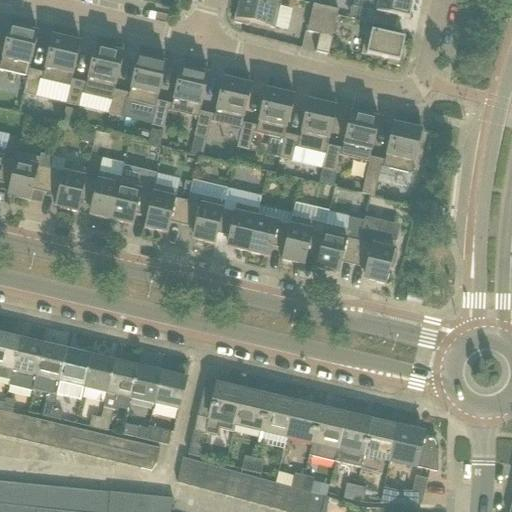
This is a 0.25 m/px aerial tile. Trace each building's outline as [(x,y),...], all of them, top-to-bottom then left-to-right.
[(281,6),(252,0),(241,0),(241,4),(238,4),(233,24),(248,27),(249,24),(275,30),(281,6)] [(409,22),(414,0),(369,0),(364,24),(394,30),(397,19),(409,22)] [(320,36),(325,12),(313,9),(307,33),(320,36)] [(332,39),(338,15),(325,12),(320,36),(316,54),(329,57),(333,39),(332,39)] [(10,28),(1,64),(0,63),(0,71),(27,78),(29,71),(38,34),(10,28)] [(387,62),(387,65),(401,69),(406,49),(403,48),(405,41),(366,33),(361,56),(387,62)] [(81,44),(52,38),(44,74),(29,71),(27,78),(23,95),(36,98),(40,81),(70,88),(72,81),(81,44)] [(123,55),(95,48),(87,85),(72,81),(70,88),(66,106),(79,109),(82,95),(112,103),(115,92),(123,55)] [(166,65),(138,59),(129,95),(115,92),(112,103),(109,116),(121,119),(125,102),(156,109),(157,102),(166,65)] [(209,76),(181,69),(172,106),(157,102),(156,109),(152,127),(164,130),(168,113),(198,120),(200,113),(209,76)] [(223,80),(215,117),(200,113),(198,120),(194,138),(207,141),(211,124),(241,131),(243,124),(251,86),(223,80)] [(249,152),(253,135),(284,142),(285,135),(294,98),(266,91),(257,128),(243,124),(241,131),(237,149),(249,152)] [(328,147),(336,109),(308,102),(300,139),(285,135),(284,142),(279,160),(292,163),(322,171),(328,147)] [(379,120),(351,114),(343,150),(328,147),(322,171),(334,174),(338,157),(369,164),(370,159),(379,120)] [(411,176),(421,132),(393,125),(385,162),(370,159),(369,164),(362,195),(374,198),(381,169),(411,176)] [(93,145),(96,133),(84,131),(81,143),(93,145)] [(15,163),(4,160),(6,152),(0,150),(0,184),(10,187),(15,163)] [(51,171),(38,168),(40,160),(17,155),(15,163),(10,187),(7,198),(30,203),(33,192),(45,195),(51,171)] [(97,182),(86,179),(80,203),(92,206),(89,217),(111,222),(121,179),(124,166),(102,160),(97,182)] [(65,166),(63,174),(51,171),(45,195),(58,198),(55,209),(78,214),(80,203),(86,179),(87,171),(65,166)] [(158,175),(156,186),(178,190),(180,179),(158,175)] [(153,195),(141,192),(143,184),(121,179),(111,222),(133,227),(136,216),(147,219),(153,195)] [(217,235),(223,211),(228,190),(193,182),(193,184),(190,194),(188,203),(183,227),(195,230),(192,241),(215,246),(217,235)] [(190,194),(193,184),(186,183),(183,192),(190,194)] [(188,203),(175,200),(177,192),(154,187),(153,195),(147,219),(145,230),(167,235),(170,224),(183,227),(188,203)] [(283,262),(302,267),(304,255),(318,259),(326,227),(329,213),(295,205),(292,216),(284,251),(281,262),(283,263),(283,262)] [(234,214),(223,211),(217,235),(231,238),(229,250),(248,254),(259,211),(236,206),(234,214)] [(248,254),(267,259),(270,248),(284,251),(292,216),(260,208),(259,211),(248,254)] [(384,286),(386,287),(390,270),(393,271),(397,252),(394,251),(396,244),(379,239),(382,223),(365,219),(359,243),(353,267),(368,271),(366,282),(384,286)] [(317,271),(317,270),(336,275),(338,264),(353,267),(359,243),(347,240),(348,232),(326,227),(318,259),(316,270),(317,271)] [(20,341),(0,336),(0,379),(10,382),(11,382),(20,341)] [(33,393),(44,347),(20,341),(11,382),(10,382),(9,387),(33,393)] [(68,352),(44,347),(33,393),(48,396),(43,418),(52,420),(54,410),(57,397),(68,352)] [(84,389),(91,358),(68,352),(57,397),(81,403),(84,389)] [(116,363),(91,358),(84,389),(106,395),(108,395),(116,363)] [(133,401),(140,369),(116,363),(108,395),(106,395),(101,419),(103,420),(100,431),(109,433),(113,411),(115,412),(119,397),(133,401)] [(156,406),(163,375),(140,369),(133,401),(156,406)] [(156,406),(176,411),(179,411),(186,380),(163,375),(156,406)] [(217,387),(215,393),(204,390),(188,456),(200,459),(206,435),(218,438),(219,431),(233,434),(234,426),(236,426),(244,394),(217,387)] [(262,433),(270,400),(244,394),(236,426),(262,433)] [(6,400),(5,405),(6,405),(3,414),(12,416),(13,416),(14,410),(13,410),(15,402),(6,400)] [(295,406),(270,400),(262,433),(287,438),(295,406)] [(321,412),(295,406),(287,438),(312,444),(313,445),(321,412)] [(54,410),(52,420),(61,422),(63,412),(54,410)] [(339,451),(347,418),(321,412),(313,445),(312,444),(309,457),(335,463),(338,450),(339,451)] [(12,416),(3,414),(1,414),(0,420),(0,437),(7,439),(12,416)] [(23,419),(13,416),(12,416),(7,439),(18,441),(23,419)] [(103,420),(101,419),(92,418),(90,428),(100,431),(103,420)] [(347,418),(339,451),(336,464),(362,470),(365,457),(372,424),(347,418)] [(23,419),(18,441),(29,444),(34,421),(23,419)] [(29,444),(40,446),(45,424),(34,421),(29,444)] [(45,424),(40,446),(51,449),(56,426),(45,424)] [(398,430),(372,424),(365,457),(391,463),(398,430)] [(150,431),(149,431),(126,425),(123,436),(148,442),(150,431)] [(56,426),(51,449),(62,452),(67,429),(56,426)] [(150,428),(149,431),(150,431),(148,442),(169,447),(172,433),(150,428)] [(69,454),(73,455),(78,431),(67,429),(62,452),(69,453),(69,454)] [(391,463),(415,468),(437,474),(438,448),(438,447),(437,445),(436,443),(435,441),(433,440),(432,439),(430,439),(429,439),(427,439),(425,439),(423,439),(424,436),(398,430),(391,463)] [(73,455),(84,457),(89,434),(78,431),(73,455)] [(89,434),(84,457),(95,460),(100,436),(89,434)] [(100,436),(95,460),(105,462),(111,439),(100,436)] [(105,462),(116,465),(122,442),(111,439),(105,462)] [(116,465),(127,467),(133,444),(122,442),(116,465)] [(138,470),(144,447),(133,444),(127,467),(138,470)] [(138,470),(151,472),(152,473),(157,465),(160,451),(159,450),(144,447),(138,470)] [(241,471),(252,474),(255,461),(245,458),(241,471)] [(178,484),(189,487),(196,463),(183,459),(178,484)] [(264,463),(255,461),(252,474),(261,476),(264,463)] [(189,487),(201,490),(208,466),(196,463),(189,487)] [(201,490),(212,493),(219,469),(208,466),(201,490)] [(219,469),(212,493),(224,496),(231,472),(219,469)] [(224,496),(236,500),(242,476),(231,472),(224,496)] [(282,511),(289,488),(292,477),(279,474),(276,485),(277,485),(271,509),(280,511),(282,511)] [(236,500),(247,503),(254,479),(242,476),(236,500)] [(300,491),(302,492),(305,478),(294,476),(294,478),(292,477),(289,488),(300,491)] [(314,480),(305,478),(302,492),(311,494),(314,480)] [(427,481),(415,478),(412,493),(398,493),(395,506),(421,506),(427,481)] [(247,503),(259,506),(266,482),(254,479),(247,503)] [(266,482),(259,506),(271,509),(277,485),(276,485),(266,482)] [(13,508),(14,508),(16,484),(5,483),(3,507),(13,508)] [(14,508),(25,509),(27,485),(16,484),(14,508)] [(26,509),(35,510),(38,486),(27,485),(25,509),(26,509)] [(38,510),(46,511),(48,487),(38,486),(35,510),(38,510)] [(344,499),(354,502),(357,488),(347,486),(344,499)] [(51,511),(56,511),(59,488),(48,487),(46,511),(51,511)] [(67,511),(70,489),(59,488),(56,511),(67,511)] [(282,511),(294,511),(300,491),(289,488),(282,511)] [(366,490),(357,488),(354,502),(363,504),(366,490)] [(78,511),(81,491),(70,489),(67,511),(78,511)] [(78,511),(89,511),(91,492),(81,491),(78,511)] [(307,511),(312,495),(311,495),(311,494),(302,492),(300,491),(294,511),(307,511)] [(89,511),(100,511),(102,493),(91,492),(89,511)] [(108,511),(111,494),(102,493),(100,511),(108,511)] [(171,511),(174,500),(111,494),(108,511),(171,511)] [(319,511),(324,499),(312,495),(307,511),(319,511)]
